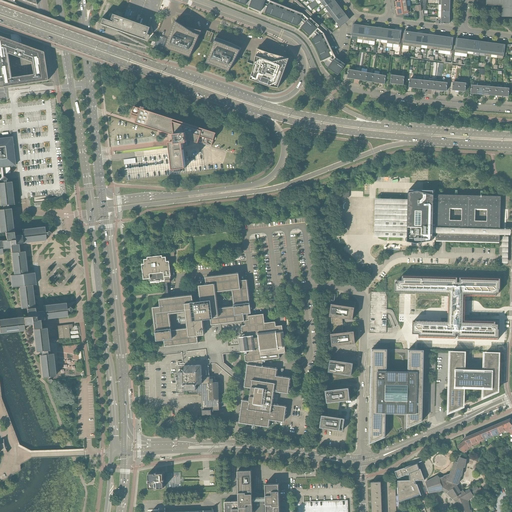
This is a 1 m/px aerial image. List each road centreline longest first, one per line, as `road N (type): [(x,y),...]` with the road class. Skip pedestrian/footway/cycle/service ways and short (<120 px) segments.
road 1 (residential): [(511,109),(343,87),(323,73),(297,32),(215,0)]
road 2 (primary): [(102,211),(283,186),(423,139)]
road 3 (primary): [(0,18),(253,109)]
road 4 (primary): [(251,100),(0,10)]
road 5 (primary): [(253,109),(284,144),(266,180),(101,202)]
road 6 (secondary): [(89,212),(110,452)]
road 7 (primary): [(387,127),(331,99),(296,38),(201,0)]
road 8 (primary): [(181,0),(297,48),(304,62),(299,87),(283,99),(251,100)]
road 9 (secondary): [(123,426),(102,211)]
road 10 (secondary): [(58,0),(89,212)]
road 11 (residential): [(361,459),(364,305),(355,291),(323,284)]
road 12 (primary): [(253,109),(423,139)]
road 13 (secondary): [(101,202),(83,39)]
road 14 (tertiary): [(123,453),(263,450)]
road 15 (primary): [(387,127),(251,100)]
road 16 (primary): [(511,135),(387,127)]
